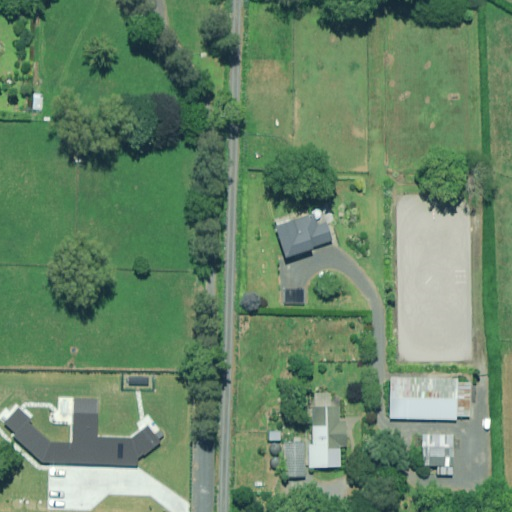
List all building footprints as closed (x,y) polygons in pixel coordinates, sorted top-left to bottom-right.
[(320,226),(316,213),(275,228),(286,259),(335,241),(328,223),(320,226)] [(459,384),(406,383),(393,383),(393,418),(458,420),(459,384)] [(343,468),(344,407),(316,407),(315,445),(313,445),(312,467),(343,468)] [(284,431),(272,431),(272,441),(285,440),(284,431)] [(455,434),(425,434),(425,466),(440,466),(440,475),(455,475),(455,446),(455,434)] [(307,442),(287,442),(287,477),(307,477),(307,442)] [(285,455),(274,456),(275,468),(286,468),(285,455)]
